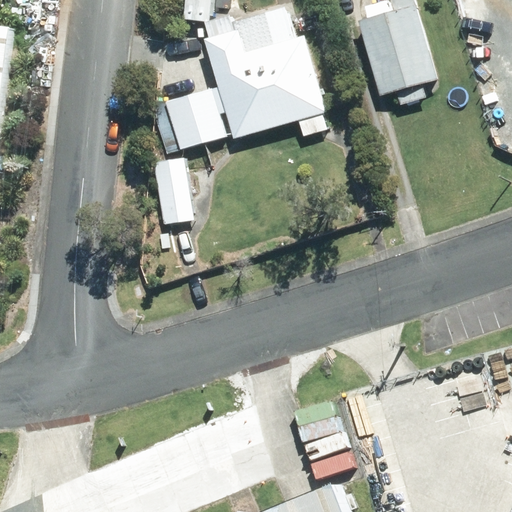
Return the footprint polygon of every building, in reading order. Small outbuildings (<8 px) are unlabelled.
[(287,11),(235,26),(233,19),(211,25),(214,0),(188,0),(185,23),(210,26),(214,42),(207,44),(221,91),(156,110),(169,157),(229,139),(222,117),(229,114),(238,142),(302,123),(307,139),(329,132),(325,117),(330,115),(308,39),(296,42),(287,11)] [(394,0),(399,15),(396,16),(392,3),(369,9),(373,23),(363,26),(383,99),(399,95),(403,108),(429,101),(425,87),(441,83),(420,8),(417,9),(414,0),(394,0)] [(0,137),(13,30),(0,28),(0,137)] [(174,181),(161,182),(165,228),(196,224),(189,163),(172,165),(174,181)] [(348,430),(311,442),(325,486),(362,474),(348,430)] [(353,511),(341,484),(272,511),(353,511)]
